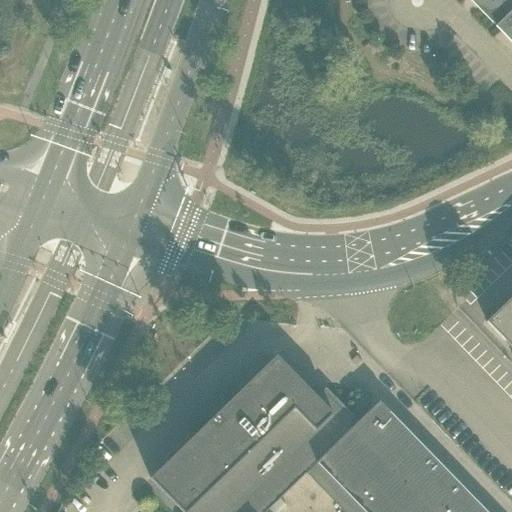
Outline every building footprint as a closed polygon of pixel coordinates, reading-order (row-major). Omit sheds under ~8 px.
[(511,0),(469,0),(511,44),(511,0)] [(172,57),(178,42),(172,40),(167,55),(172,57)] [(511,296),(485,322),(511,349),(511,296)] [(485,511),(379,401),(358,422),(325,388),(316,397),(276,356),(149,479),(181,511),(485,511)] [(420,428),(483,493),(492,485),(429,419),(420,428)]
